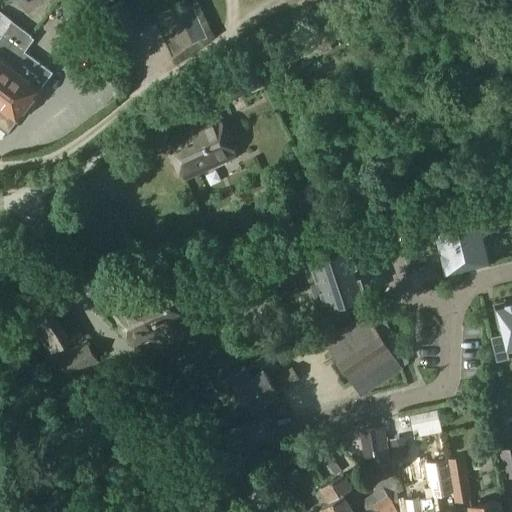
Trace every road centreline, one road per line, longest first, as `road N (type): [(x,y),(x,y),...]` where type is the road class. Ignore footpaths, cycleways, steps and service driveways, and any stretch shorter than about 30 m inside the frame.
road 1 (residential): [(228,445),(0,231)]
road 2 (residential): [(228,445),(433,393),(447,381),(453,305)]
